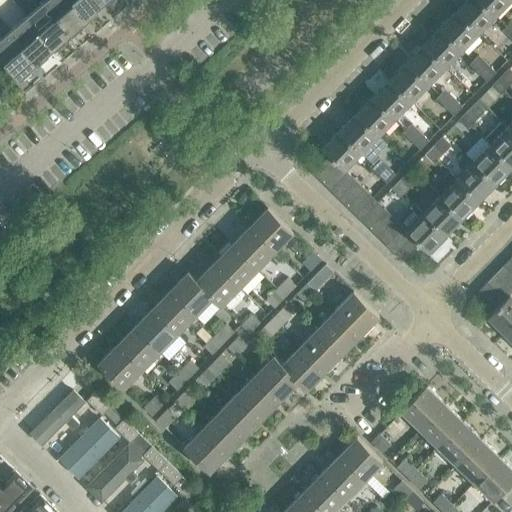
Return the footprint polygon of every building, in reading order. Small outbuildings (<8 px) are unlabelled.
[(73,0),(45,0),(45,1),(71,32),(71,33),(72,35),(83,25),(82,23),(89,18),(73,0)] [(73,0),(89,18),(99,9),(98,7),(104,1),(105,1),(103,0),(73,0)] [(466,0),(456,10),(478,32),(495,15),(479,0),(466,0)] [(479,0),(495,15),(509,0),(479,0)] [(45,1),(27,16),(54,47),(53,48),(55,49),(66,40),(64,38),(71,33),(71,32),(45,1)] [(461,49),(478,32),(456,10),(440,28),(461,49)] [(47,53),(53,48),(54,47),(27,16),(10,30),(37,62),(36,62),(38,64),(49,55),(47,53)] [(503,30),(511,37),(511,35),(511,21),(503,30)] [(423,45),(445,66),(461,49),(440,28),(423,45)] [(30,68),(36,62),(37,62),(10,30),(0,38),(0,55),(5,61),(18,78),(19,77),(20,79),(31,70),(30,68)] [(428,83),(445,66),(423,45),(406,62),(428,83)] [(470,63),(478,71),(481,67),(483,69),(488,64),(478,55),(470,63)] [(406,62),(389,79),(411,100),(428,83),(406,62)] [(483,69),(481,67),(478,71),(487,80),(496,71),(488,64),(483,69)] [(511,70),(509,68),(501,75),(506,79),(503,82),(508,86),(511,81),(511,70)] [(506,79),(501,75),(492,85),(501,93),(508,86),(503,82),(506,79)] [(394,117),(411,100),(389,79),(373,96),(394,117)] [(437,97),(444,105),(448,101),(450,103),(455,98),(445,89),(437,97)] [(373,96),(356,113),(378,134),(394,117),(373,96)] [(450,103),(448,101),(444,105),(454,114),(462,106),(455,98),(450,103)] [(472,113),(470,116),(474,120),(484,110),(475,102),(468,109),(472,113)] [(467,127),(474,120),(470,116),(472,113),(468,109),(458,119),(467,127)] [(378,134),(356,113),(339,130),(361,151),(378,134)] [(511,164),(511,131),(507,127),(501,121),(485,138),(490,144),(511,164)] [(403,132),(411,139),(415,135),(417,137),(421,132),(412,123),(403,132)] [(330,155),(339,164),(344,169),(361,151),(339,130),(322,148),(330,155)] [(417,137),(415,135),(411,139),(420,148),(429,140),(421,132),(417,137)] [(436,150),(441,154),(451,144),(442,136),(434,143),(439,148),(436,150)] [(434,162),(441,154),(436,150),(439,148),(434,143),(425,153),(434,162)] [(474,161),(495,182),(511,164),(490,144),(474,161)] [(330,155),(313,172),(322,181),(339,164),(330,155)] [(381,170),(383,171),(388,167),(378,157),(370,166),(377,173),(381,170)] [(479,199),(495,182),(474,161),(457,178),(479,199)] [(347,172),(344,169),(339,164),(322,181),(330,189),(347,172)] [(395,174),(388,167),(383,171),(381,170),(377,173),(387,183),(395,174)] [(408,170),(401,178),(405,181),(402,184),(407,189),(417,179),(408,170)] [(450,185),(440,195),(462,216),(479,199),(457,178),(449,171),(443,177),(450,185)] [(339,197),(356,180),(347,172),(330,189),(339,197)] [(402,184),(405,181),(401,178),(392,187),(400,196),(407,189),(402,184)] [(339,197),(347,205),(364,188),(356,180),(339,197)] [(373,197),(364,188),(347,205),(356,214),(373,197)] [(462,216),(440,195),(423,212),(445,233),(462,216)] [(361,219),(370,227),(386,210),(378,202),(361,219)] [(268,206),(249,225),(275,250),(293,232),(268,206)] [(395,218),(386,210),(370,227),(378,235),(395,218)] [(406,230),(411,235),(420,243),(428,251),(445,233),(423,212),(406,230)] [(386,244),(403,226),(395,218),(378,235),(386,244)] [(257,268),(275,250),(249,225),(232,243),(257,268)] [(386,244),(395,252),(411,235),(406,230),(403,226),(386,244)] [(411,235),(395,252),(403,260),(420,243),(411,235)] [(257,268),(232,243),(214,261),(240,286),(257,268)] [(321,258),(313,251),(302,262),(310,270),(321,258)] [(511,273),(511,257),(503,265),(511,273)] [(214,261),(196,279),(213,296),(213,297),(221,305),(240,286),(214,261)] [(334,271),(326,263),(315,274),(323,282),(334,271)] [(511,273),(503,265),(495,273),(511,289),(511,273)] [(196,279),(188,271),(169,289),(195,315),(213,297),(213,296),(196,279)] [(511,289),(495,273),(487,282),(505,299),(509,294),(511,291),(511,289)] [(296,284),(288,277),(277,287),(285,295),(296,284)] [(305,301),(315,290),(307,282),(297,293),(305,301)] [(505,299),(487,282),(478,290),(496,307),(505,299)] [(274,306),(285,295),(277,287),(266,299),(274,306)] [(178,333),(195,315),(169,289),(152,307),(178,333)] [(335,309),(361,334),(379,315),(353,290),(335,309)] [(511,296),(509,294),(505,299),(496,307),(488,315),(506,333),(511,326),(511,296)] [(152,307),(134,326),(160,351),(178,333),(152,307)] [(272,318),(280,326),(291,315),(283,307),(272,318)] [(343,352),(361,334),(335,309),(317,327),(343,352)] [(252,313),(241,324),(249,332),(260,321),(252,313)] [(269,337),(280,326),(272,318),(261,329),(269,337)] [(234,331),(226,323),(215,334),(223,342),(234,331)] [(134,326),(117,344),(142,369),(160,351),(134,326)] [(300,345),(325,370),(343,352),(317,327),(300,345)] [(212,353),(223,342),(215,334),(204,345),(212,353)] [(228,346),(236,354),(246,343),(238,335),(228,346)] [(124,388),(142,369),(117,344),(98,362),(124,388)] [(307,389),(325,370),(300,345),(282,363),(299,380),(299,381),(307,389)] [(210,364),(218,372),(229,361),(221,353),(210,364)] [(274,355),(255,373),(281,399),(299,381),(299,380),(282,363),(274,355)] [(198,367),(190,359),(180,370),(188,378),(198,367)] [(207,383),(218,372),(210,364),(199,375),(207,383)] [(177,389),(188,378),(180,370),(169,381),(177,389)] [(77,373),(69,381),(87,399),(95,391),(83,378),(77,373)] [(255,373),(238,391),(263,417),(281,399),(255,373)] [(426,384),(401,410),(420,428),(445,402),(426,384)] [(71,387),(31,429),(45,443),(86,402),(71,387)] [(183,408),(194,397),(186,389),(175,400),(183,408)] [(87,399),(102,414),(103,413),(111,405),(96,391),(95,391),(87,399)] [(246,435),(263,417),(238,391),(220,409),(246,435)] [(152,415),(162,404),(154,396),(144,407),(152,415)] [(463,420),(445,402),(420,428),(438,446),(463,420)] [(111,405),(103,413),(116,425),(123,418),(111,405)] [(164,427),(175,416),(167,408),(156,419),(164,427)] [(220,409),(202,427),(228,453),(246,435),(220,409)] [(101,418),(62,458),(78,473),(117,434),(101,418)] [(115,426),(130,441),(139,432),(123,418),(116,425),(115,426)] [(456,463),(481,438),(463,420),(438,446),(456,463)] [(210,471),(228,453),(202,427),(184,446),(210,471)] [(130,441),(128,443),(128,444),(140,456),(143,454),(151,445),(139,432),(130,441)] [(390,443),(379,433),(371,441),(382,451),(390,443)] [(338,454),(364,480),(383,461),(357,436),(338,454)] [(456,463),(474,481),(499,455),(481,438),(456,463)] [(127,445),(86,485),(101,500),(141,459),(127,445)] [(151,445),(143,454),(158,469),(167,460),(151,445)] [(346,498),(364,480),(338,454),(321,472),(346,498)] [(511,479),(511,467),(499,455),(474,481),(493,499),(511,479)] [(397,466),(408,476),(416,468),(405,458),(397,466)] [(167,460),(158,469),(174,484),(182,475),(167,460)] [(419,487),(427,479),(416,468),(408,476),(419,487)] [(303,490),(325,511),(332,511),(346,498),(321,472),(303,490)] [(0,511),(1,511),(29,485),(17,473),(3,487),(0,483),(0,511)] [(124,511),(157,511),(177,493),(160,477),(124,511)] [(405,498),(412,490),(401,479),(394,487),(405,498)] [(325,511),(303,490),(285,508),(289,511),(325,511)] [(423,501),(412,490),(405,498),(416,509),(423,501)] [(433,501),(444,511),(452,504),(441,493),(433,501)] [(57,511),(39,494),(22,511),(57,511)]
